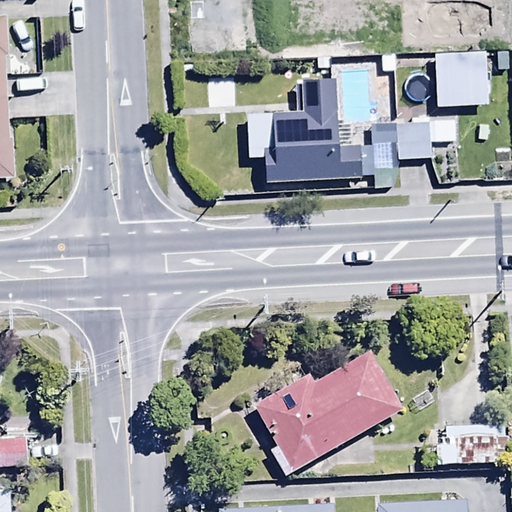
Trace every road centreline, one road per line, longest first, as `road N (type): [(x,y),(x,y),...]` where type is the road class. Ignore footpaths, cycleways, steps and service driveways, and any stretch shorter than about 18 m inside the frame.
road 1 (secondary): [(120,270),(511,250)]
road 2 (unclassified): [(106,0),(120,270)]
road 3 (unclassified): [(120,270),(132,511)]
road 4 (secondary): [(0,275),(120,270)]
